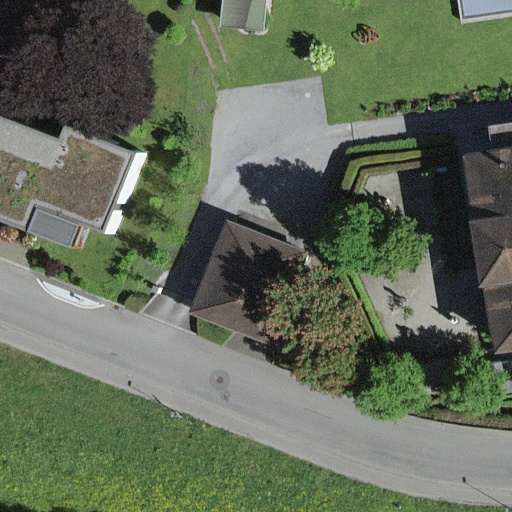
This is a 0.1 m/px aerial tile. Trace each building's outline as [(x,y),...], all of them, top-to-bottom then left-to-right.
[(274,33),(277,0),(234,0),(232,29),(274,33)] [(511,0),(462,0),(466,24),(511,17),(511,0)] [(85,139),(17,113),(0,158),(0,207),(56,228),(65,205),(134,231),(164,151),(91,123),(85,139)] [(511,165),(463,172),(475,268),(498,266),(510,365),(511,364),(511,165)] [(296,255),(233,232),(206,306),(268,329),(296,255)]
